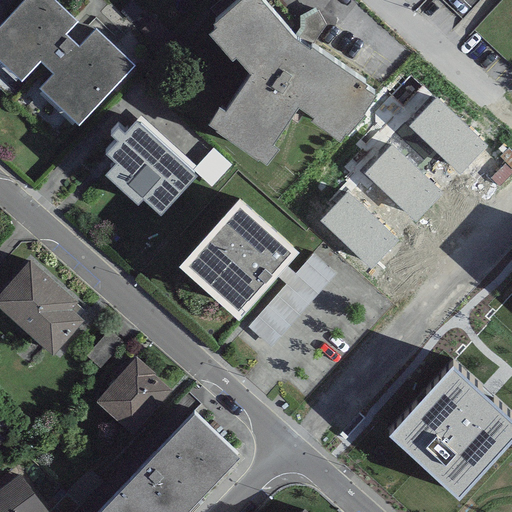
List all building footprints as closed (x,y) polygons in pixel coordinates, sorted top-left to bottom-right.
[(77,25),(50,0),(25,0),(0,27),(0,65),(22,86),(41,65),(52,75),(38,90),(79,129),(136,68),(96,30),(79,48),(66,36),(77,25)] [(295,44),(256,0),(246,0),(213,29),(216,33),(209,38),(232,65),(236,62),(251,79),(225,117),(218,112),(209,129),(217,135),(215,136),(257,165),(259,163),(266,169),(278,154),(272,149),(298,112),(313,123),(310,126),(339,145),(345,138),(348,139),(366,121),(363,119),(375,101),(364,93),(365,90),(312,52),(309,55),(295,44)] [(434,98),(408,126),(459,175),(486,147),(434,98)] [(140,132),(134,127),(129,133),(127,132),(125,135),(119,129),(112,136),(118,141),(106,154),(117,164),(112,170),(160,214),(193,178),(141,131),(140,132)] [(389,142),(363,169),(414,218),(441,191),(389,142)] [(341,190),(315,218),(367,267),(393,239),(341,190)] [(296,258),(237,206),(179,272),(239,324),(296,258)] [(77,294),(30,252),(0,285),(0,301),(52,345),(83,313),(71,302),(77,294)] [(291,283),(249,330),(271,350),(337,277),(314,257),(291,283)] [(123,339),(109,327),(86,352),(100,364),(123,339)] [(136,352),(94,397),(131,431),(173,386),(136,352)] [(511,413),(451,359),(388,428),(458,492),(511,431),(511,413)] [(374,397),(333,444),(342,452),(383,405),(374,397)] [(195,413),(102,511),(188,511),(238,459),(195,413)] [(0,511),(47,511),(20,474),(0,488),(0,511)] [(316,511),(304,501),(294,511),(316,511)]
